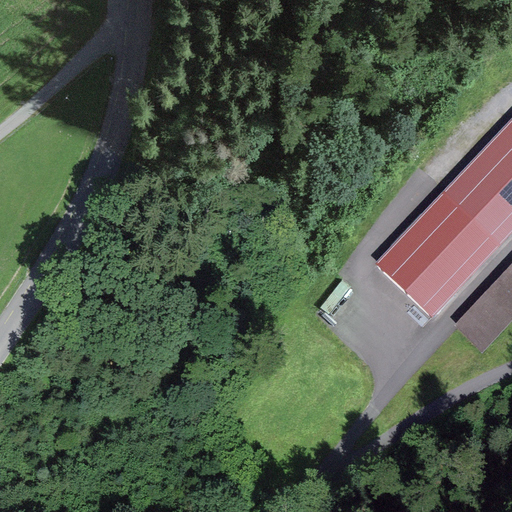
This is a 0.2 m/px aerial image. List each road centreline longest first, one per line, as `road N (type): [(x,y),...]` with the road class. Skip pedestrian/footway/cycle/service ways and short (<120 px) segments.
road 1 (unclassified): [(0,338),(69,237),(128,84),(135,10)]
road 2 (unclassified): [(286,511),(457,395),(511,369)]
road 3 (unclassified): [(135,10),(0,122)]
